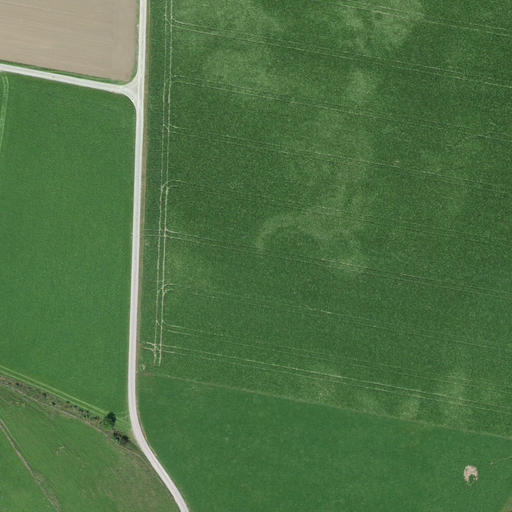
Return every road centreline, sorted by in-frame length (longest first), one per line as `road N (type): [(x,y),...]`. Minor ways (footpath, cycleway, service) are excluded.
road 1 (track): [(188,511),(144,448),(133,408),(141,0)]
road 2 (track): [(144,448),(109,421),(0,370)]
road 3 (track): [(0,67),(139,92)]
